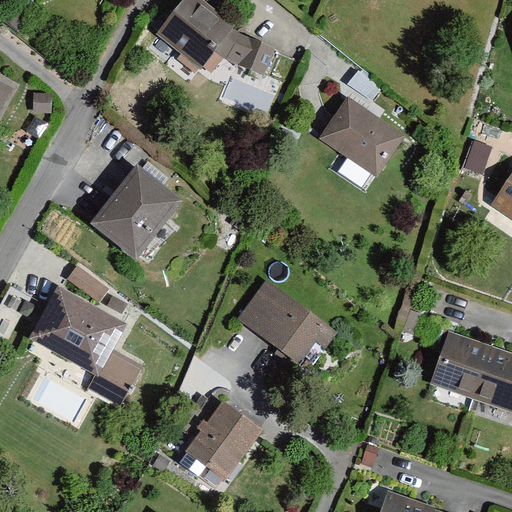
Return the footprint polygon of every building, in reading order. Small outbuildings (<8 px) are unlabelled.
[(182,0),(153,37),(195,71),(211,53),(264,78),(275,54),(226,32),(194,0),(182,0)] [(0,110),(13,86),(0,78),(0,110)] [(343,99),(314,140),(370,180),(400,140),(343,99)] [(511,168),(486,205),(511,223),(511,168)] [(130,170),(81,231),(127,267),(175,207),(130,170)] [(65,286),(103,299),(109,281),(71,268),(65,286)] [(265,285),(235,322),(292,366),(308,345),(320,354),(333,337),(265,285)] [(87,393),(119,409),(138,371),(110,357),(123,330),(50,293),(24,343),(94,379),(87,393)] [(511,414),(511,362),(446,338),(427,386),(511,418),(511,414)] [(255,437),(215,407),(179,457),(219,486),(255,437)] [(425,511),(382,497),(376,511),(425,511)]
